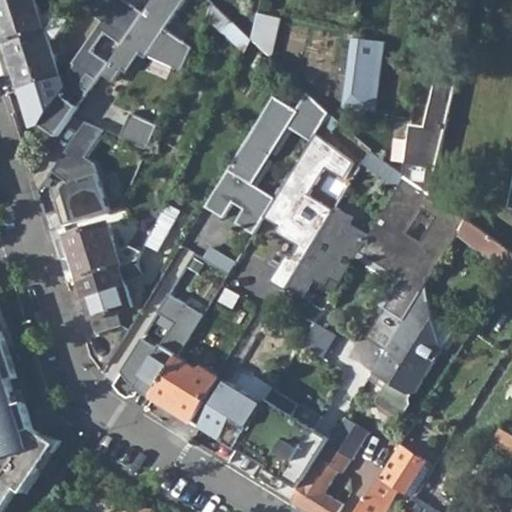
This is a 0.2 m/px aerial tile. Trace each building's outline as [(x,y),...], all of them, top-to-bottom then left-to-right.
[(0,0),(0,13),(8,41),(51,27),(63,10),(60,8),(43,12),(39,0),(0,0)] [(199,52),(173,33),(196,0),(158,0),(105,73),(117,81),(125,70),(130,74),(143,56),(148,60),(151,56),(154,59),(188,75),(199,52)] [(215,19),(251,56),(258,42),(221,6),(215,19)] [(8,41),(21,88),(63,74),(58,56),(61,55),(56,39),(72,18),(63,10),(51,27),(8,41)] [(386,41),(356,37),(353,60),(377,62),(384,56),(386,41)] [(353,60),(348,108),(378,112),(384,56),(377,62),(353,60)] [(407,177),(430,193),(462,60),(441,57),(427,119),(413,115),(404,175),(407,177)] [(331,124),(337,116),(314,94),(303,112),(281,98),(210,208),(227,220),(237,204),(249,211),(240,224),(259,237),(271,218),(281,201),(258,187),(296,128),(319,143),(324,135),(331,124)] [(14,110),(33,172),(46,155),(43,146),(38,148),(25,107),(14,110)] [(124,137),(151,151),(164,127),(136,113),(124,137)] [(337,133),(369,160),(375,150),(346,124),(337,116),(331,124),(338,130),(337,133)] [(70,182),(58,199),(66,224),(114,209),(100,165),(100,164),(90,157),(109,131),(90,122),(55,171),(70,182)] [(359,163),(324,135),(319,143),(281,201),(271,218),(293,232),(290,237),(303,245),(295,258),(290,255),(274,280),(289,290),(291,286),(338,210),(314,194),(330,168),(349,179),(359,163)] [(368,162),(401,187),(407,177),(404,175),(375,150),(369,160),(368,162)] [(171,165),(181,171),(188,159),(178,153),(171,165)] [(422,295),(427,287),(461,232),(470,218),(430,193),(407,177),(401,187),(372,234),(361,251),(406,279),(369,338),(389,349),(375,372),(391,383),(381,400),(381,403),(401,415),(404,415),(411,403),(409,398),(411,394),(417,394),(457,329),(439,318),(436,323),(432,301),(422,295)] [(338,210),(291,286),(307,297),(317,280),(329,288),(334,279),(341,283),(361,251),(372,234),(351,222),(355,216),(340,207),(338,210)] [(148,247),(162,253),(179,222),(166,214),(148,247)] [(461,232),(503,266),(500,272),(507,279),(511,271),(511,250),(470,218),(461,232)] [(82,277),(131,263),(128,246),(120,249),(112,222),(69,235),(82,277)] [(82,277),(99,332),(124,325),(121,310),(136,306),(128,283),(143,279),(136,261),(131,263),(82,277)] [(422,295),(432,301),(430,289),(427,287),(422,295)] [(244,295),(232,288),(226,300),(237,307),(244,295)] [(155,397),(156,396),(182,355),(206,318),(172,295),(160,313),(178,323),(161,349),(144,338),(123,370),(132,380),(138,385),(138,386),(155,397)] [(0,511),(9,511),(23,491),(29,495),(60,444),(35,428),(27,402),(20,404),(12,379),(19,376),(0,317),(0,511)] [(304,346),(324,358),(337,336),(317,323),(304,346)] [(156,396),(195,421),(223,375),(208,365),(206,370),(182,355),(156,396)] [(232,381),(204,427),(226,440),(231,432),(246,441),(268,403),(232,381)] [(268,403),(246,441),(271,456),(265,465),(303,488),(334,438),(295,415),(302,404),(277,389),(268,403)] [(334,438),(303,488),(295,501),(313,511),(342,511),(348,504),(327,492),(341,470),(345,472),(354,458),(356,459),(373,432),(348,416),(334,438)] [(511,432),(504,427),(493,444),(511,455),(511,453),(511,432)] [(246,441),(231,432),(226,440),(241,449),(246,441)] [(241,449),(265,465),(271,456),(246,441),(241,449)] [(403,443),(383,476),(370,495),(359,511),(387,511),(403,489),(411,494),(431,462),(403,443)] [(408,511),(422,511),(424,510),(414,503),(408,511)]
